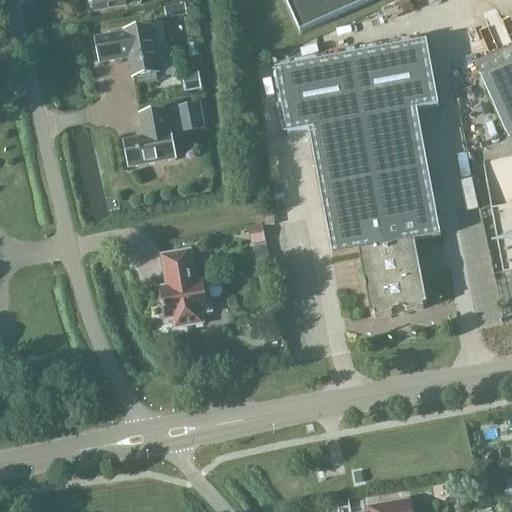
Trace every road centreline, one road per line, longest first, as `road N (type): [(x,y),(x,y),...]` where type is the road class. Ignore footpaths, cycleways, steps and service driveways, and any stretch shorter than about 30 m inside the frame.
road 1 (residential): [(160,436),(94,337),(6,0)]
road 2 (unclassified): [(160,436),(511,371)]
road 3 (unclassified): [(0,468),(160,436)]
